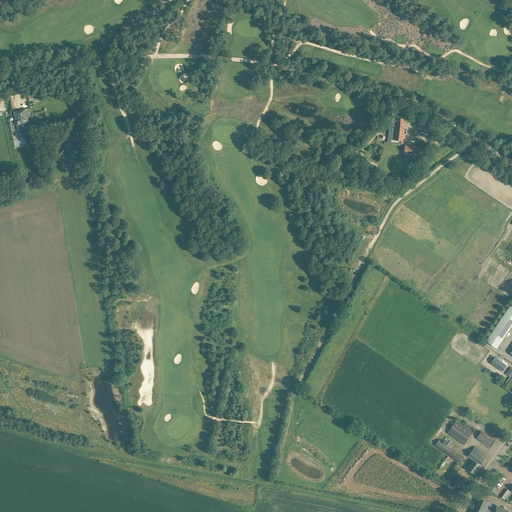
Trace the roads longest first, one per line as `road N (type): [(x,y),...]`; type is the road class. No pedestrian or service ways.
road 1 (unclassified): [(511,160),(421,97),(273,61),(152,53),(0,63)]
road 2 (track): [(251,156),(271,99),(277,20)]
